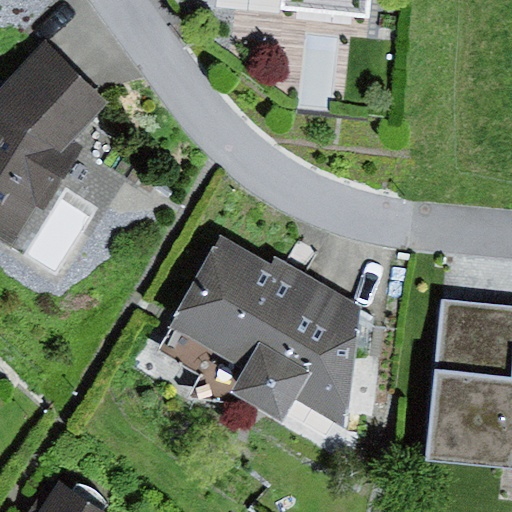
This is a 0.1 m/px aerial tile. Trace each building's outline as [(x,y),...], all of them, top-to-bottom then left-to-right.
[(281,0),(280,14),(374,24),(375,0),(281,0)] [(109,106),(48,40),(0,91),(0,240),(12,247),(36,209),(44,211),(84,149),(76,142),(109,106)] [(358,307),(220,238),(170,332),(244,373),(231,396),(283,424),(297,401),(342,429),(358,307)] [(511,310),(442,304),(425,463),(511,471),(511,310)] [(103,511),(57,482),(37,511),(103,511)]
